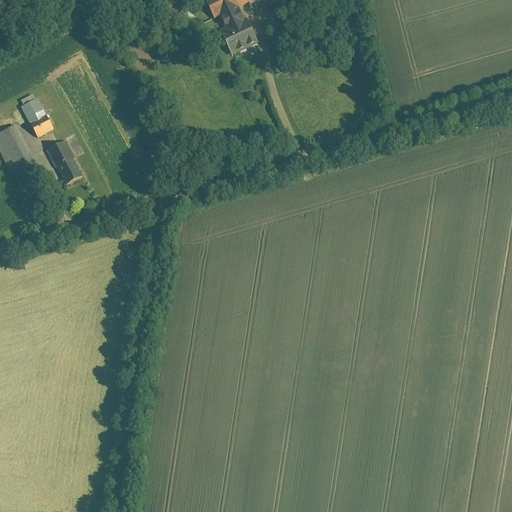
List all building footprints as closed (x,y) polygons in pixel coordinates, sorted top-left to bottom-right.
[(232,56),(258,44),(246,19),(243,20),(237,8),(253,0),(204,0),(214,19),(220,16),(226,28),(220,31),(232,56)] [(185,11),(183,15),(192,19),(194,15),(185,11)] [(55,131),(38,99),(35,100),(33,95),(21,101),(24,107),(20,108),(37,140),(55,131)] [(35,162),(16,126),(0,134),(0,155),(10,175),(35,162)] [(75,159),(66,141),(46,152),(52,165),(57,169),(66,186),(83,177),(74,160),(75,159)]
